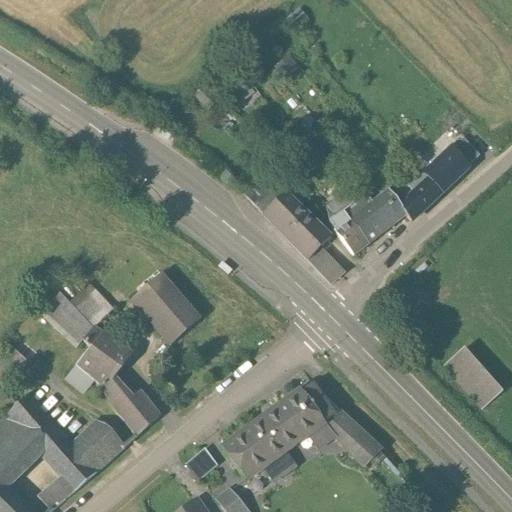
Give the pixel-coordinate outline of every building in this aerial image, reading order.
[(290,55),(278,68),(290,79),(302,67),(290,55)] [(204,88),(193,100),(207,113),(218,101),(204,88)] [(480,159),(464,140),(452,150),(468,169),(480,159)] [(428,181),(444,199),(473,175),(468,169),(452,150),(451,149),(422,174),(428,181)] [(330,241),(264,175),(241,198),(307,264),(320,250),(330,241)] [(414,224),(444,199),(428,181),(398,206),(407,217),(414,224)] [(341,215),(369,248),(407,217),(398,206),(388,193),(373,205),(364,195),(352,205),(341,215)] [(344,195),(326,210),(334,220),(341,215),(352,205),(344,195)] [(327,226),(356,260),(369,248),(341,215),(334,220),(327,226)] [(320,250),(307,264),(331,288),(345,275),(320,250)] [(133,304),(172,354),(208,327),(169,276),(133,304)] [(95,332),(116,311),(88,284),(67,305),(95,332)] [(74,354),(95,332),(67,305),(50,289),(29,310),(74,354)] [(97,386),(106,393),(121,382),(137,358),(109,335),(80,370),(97,386)] [(15,350),(0,366),(0,394),(3,398),(33,366),(15,350)] [(463,351),(442,369),(484,415),(504,397),(463,351)] [(97,386),(80,370),(69,383),(85,398),(97,386)] [(313,380),(259,424),(286,457),(307,440),(318,453),(335,439),(360,470),(376,458),(313,380)] [(163,422),(144,397),(137,402),(121,382),(106,393),(141,439),(163,422)] [(0,477),(16,495),(48,465),(63,482),(75,495),(97,475),(70,446),(29,401),(0,427),(0,477)] [(102,416),(70,446),(97,475),(129,446),(102,416)] [(286,457),(259,424),(220,455),(246,487),(261,475),(271,488),(295,469),(286,457)] [(216,469),(203,452),(185,466),(198,483),(216,469)] [(31,511),(16,495),(0,477),(0,511),(31,511)] [(58,511),(75,495),(63,482),(46,497),(58,511)] [(246,511),(230,491),(215,503),(221,511),(246,511)]
